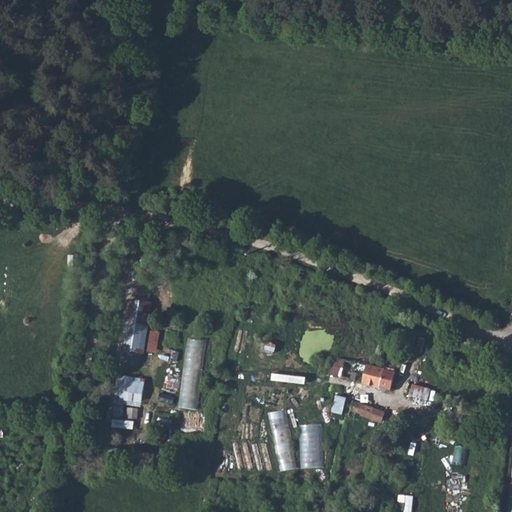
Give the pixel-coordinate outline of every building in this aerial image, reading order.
[(167,300),(128,294),(121,339),(162,347),(167,300)] [(187,339),(180,408),(198,410),(205,340),(187,339)] [(279,352),(279,349),(278,346),(276,344),(274,343),(268,344),(266,346),(266,348),(265,351),(266,353),(267,355),(269,356),(275,356),(278,354),(279,352)] [(395,392),(399,373),(388,371),(390,361),(376,358),(374,366),(334,356),(332,361),(328,360),(328,369),(326,369),(324,373),(395,392)] [(163,383),(118,376),(112,410),(159,418),(163,383)] [(429,402),(433,389),(414,384),(410,397),(429,402)] [(344,416),(349,398),(337,395),(333,413),(344,416)] [(387,410),(356,402),(354,410),(367,413),(365,417),(384,422),(387,410)] [(288,409),(271,411),(279,470),(296,468),(288,409)] [(300,466),(323,467),(323,424),(301,423),(300,466)] [(419,455),(408,454),(407,480),(418,480),(419,455)]
